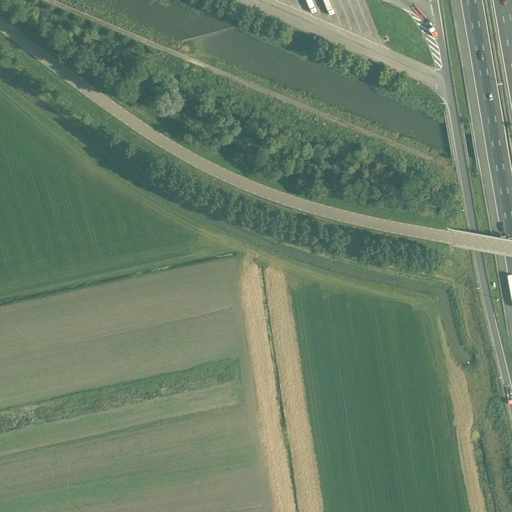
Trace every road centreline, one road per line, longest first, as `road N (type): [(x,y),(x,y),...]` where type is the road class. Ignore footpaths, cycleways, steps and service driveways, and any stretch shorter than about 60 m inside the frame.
road 1 (tertiary): [(511,248),(348,220),(205,169),(0,26)]
road 2 (motorway): [(452,111),(511,409)]
road 3 (motorway): [(471,0),(511,236)]
